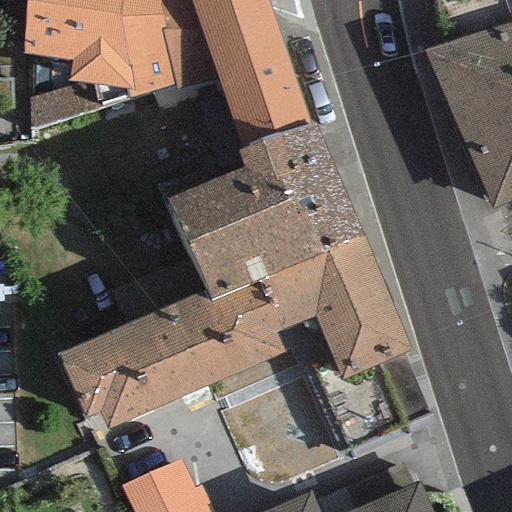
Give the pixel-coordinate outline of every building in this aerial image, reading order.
[(165,29),(158,0),(25,0),(23,55),(32,56),(34,130),(127,99),(174,86),(160,31),(165,29)] [(267,0),(158,0),(165,29),(160,31),(174,86),(175,91),(217,79),(237,150),(309,124),(267,0)] [(511,24),(423,51),(493,207),(511,198),(511,24)] [(210,303),(362,235),(348,198),(314,124),(309,124),(237,150),(241,168),(164,200),(205,291),(210,303)] [(313,319),(342,381),(411,352),(362,235),(210,303),(205,291),(57,356),(85,420),(100,413),(108,428),(283,353),(274,334),(313,319)] [(206,511),(186,464),(121,491),(130,511),(206,511)] [(318,511),(309,492),(263,511),(431,511),(419,483),(347,511),(318,511)]
